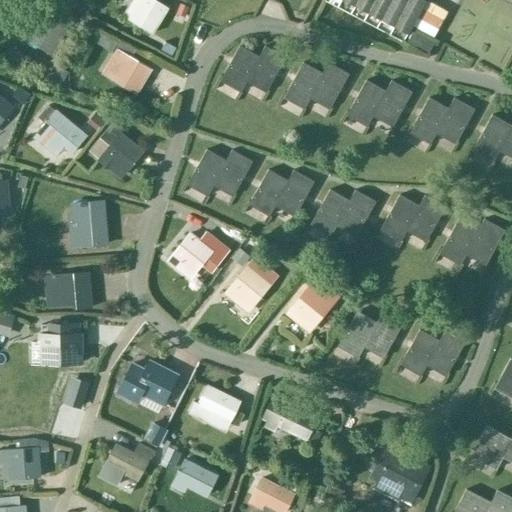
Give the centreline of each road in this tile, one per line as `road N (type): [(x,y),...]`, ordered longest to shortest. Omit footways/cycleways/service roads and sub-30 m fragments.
road 1 (residential): [(511,88),(276,27),(228,34),(196,74),(140,251),(134,283),(145,306)]
road 2 (residential): [(145,306),(200,351),(413,418),(432,415)]
road 3 (residential): [(57,511),(101,372),(145,306)]
road 4 (residential): [(432,415),(471,373),(511,251)]
